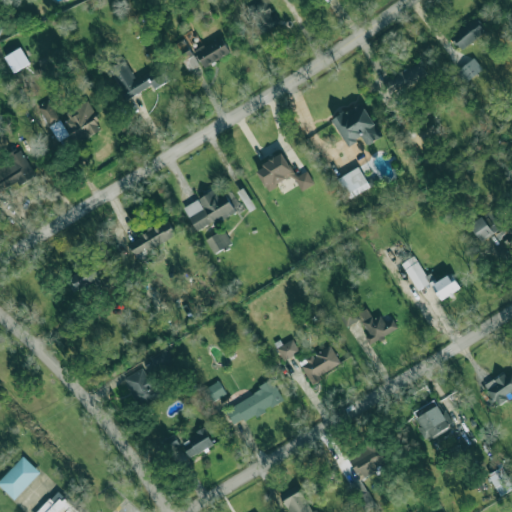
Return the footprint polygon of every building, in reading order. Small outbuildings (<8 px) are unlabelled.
[(261,34),(279,24),(266,0),(264,0),(248,9),(261,34)] [(486,33),(477,18),(452,34),(460,49),(486,33)] [(230,54),(223,37),(195,49),(202,66),(230,54)] [(189,71),(200,65),(190,49),(180,56),(189,71)] [(483,69),(474,58),(457,72),(466,83),(483,69)] [(153,85),(155,88),(167,82),(160,68),(135,80),(126,60),(110,68),(126,99),(153,85)] [(428,77),(421,63),(383,81),(389,95),(428,77)] [(40,105),(55,142),(67,137),(52,101),(40,105)] [(103,128),(87,102),(61,118),(76,144),(103,128)] [(333,120),(348,146),(362,138),(367,146),(382,136),(362,102),(333,120)] [(297,177),(282,153),(256,169),(269,191),(292,176),(302,192),(315,183),(307,171),(297,177)] [(338,178),(350,198),(370,187),(359,167),(338,178)] [(184,206),(196,231),(236,212),(227,194),(219,197),(216,190),(184,206)] [(503,227),(492,210),(470,224),(481,242),(503,227)] [(128,242),(135,257),(176,235),(168,220),(128,242)] [(214,255),(232,244),(224,229),(206,240),(214,255)] [(418,291),(431,283),(441,300),(461,288),(452,273),(436,282),(432,273),(427,276),(415,256),(402,263),(418,291)] [(96,282),(88,267),(67,278),(74,293),(96,282)] [(347,327),(361,319),(352,304),(338,312),(347,327)] [(393,319),(386,323),(381,315),(373,319),(367,308),(357,313),(373,343),(399,329),(393,319)] [(277,346),(282,359),(300,353),(295,340),(277,346)] [(341,363),(331,345),(300,363),(312,385),(322,380),(320,376),(341,363)] [(163,396),(153,373),(147,376),(143,369),(125,377),(138,407),(163,396)] [(497,406),(511,398),(511,370),(485,385),(497,406)] [(211,402),(227,394),(219,381),(204,389),(211,402)] [(225,407),(234,426),(284,401),(274,383),(225,407)] [(427,439),(450,426),(435,400),(413,413),(427,439)] [(213,446),(206,430),(181,440),(188,457),(213,446)] [(348,457),(359,478),(389,462),(377,440),(348,457)] [(0,485),(15,499),(40,472),(23,456),(0,480),(0,485)] [(488,475),(500,496),(511,489),(511,482),(503,467),(488,475)] [(349,487),(366,511),(377,504),(359,480),(349,487)] [(289,511),(311,511),(299,485),(281,493),(289,511)] [(79,511),(59,492),(38,511),(79,511)]
